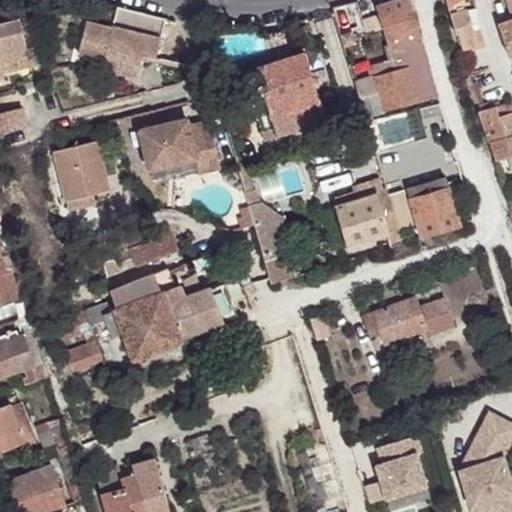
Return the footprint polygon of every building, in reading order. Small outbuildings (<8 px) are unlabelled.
[(398,0),(376,7),(388,50),(414,42),(421,40),(409,0),(398,0)] [(473,0),(461,0),(450,8),(465,55),(488,47),(475,3),(473,0)] [(119,7),(117,7),(112,27),(86,22),(79,54),(104,60),(105,56),(123,60),(120,73),(137,78),(143,54),(156,58),(166,19),(119,7)] [(511,27),(511,18),(501,22),(503,31),(511,27)] [(511,27),(503,31),(511,56),(511,55),(511,27)] [(23,30),(0,35),(0,90),(7,89),(6,83),(3,73),(32,66),(23,30)] [(285,55),(278,33),(261,35),(268,60),(285,55)] [(418,56),(425,55),(421,40),(414,42),(418,56)] [(420,108),(439,102),(425,55),(418,56),(414,42),(388,50),(391,62),(405,59),(408,68),(414,90),(424,87),(428,101),(419,104),(420,108)] [(306,53),(250,71),(245,73),(241,79),(241,86),(245,92),(251,96),(263,138),(331,118),(326,103),(322,104),(306,53)] [(3,73),(6,83),(34,76),(32,66),(3,73)] [(385,113),(419,104),(414,90),(408,68),(375,79),(385,113)] [(356,85),(368,124),(375,122),(364,83),(356,85)] [(414,90),(419,104),(428,101),(424,87),(414,90)] [(511,132),(511,97),(496,102),(495,98),(481,103),(492,140),(511,132)] [(23,107),(0,112),(0,130),(1,133),(28,127),(23,107)] [(189,122),(142,133),(152,172),(197,162),(219,157),(212,125),(191,130),(189,122)] [(511,132),(492,140),(498,159),(511,154),(511,132)] [(52,156),(66,205),(109,192),(95,143),(52,156)] [(219,157),(197,162),(200,175),(223,170),(219,157)] [(257,188),(252,171),(242,174),(247,191),(257,188)] [(409,187),(413,199),(450,189),(447,181),(446,178),(409,187)] [(450,189),(452,199),(460,197),(454,179),(447,181),(450,189)] [(257,188),(247,191),(252,208),(254,214),(257,226),(263,249),(273,283),(297,275),(290,251),(294,250),(286,218),(260,200),(257,188)] [(422,237),(459,227),(452,199),(450,189),(413,199),(422,237)] [(109,192),(66,205),(68,213),(111,201),(109,192)] [(391,205),(389,196),(387,192),(378,195),(381,208),(391,205)] [(389,234),(389,232),(381,208),(378,195),(377,193),(336,206),(349,247),(389,234)] [(391,205),(392,207),(401,204),(397,194),(389,196),(391,205)] [(389,232),(398,229),(392,207),(391,205),(381,208),(389,232)] [(339,250),(349,247),(336,206),(326,209),(339,250)] [(254,214),(252,208),(244,210),(246,218),(241,219),(244,229),(257,226),(254,214)] [(132,250),(137,264),(178,248),(169,225),(155,230),(159,240),(132,250)] [(82,245),(78,233),(65,237),(69,249),(82,245)] [(11,273),(13,272),(10,257),(0,260),(0,271),(1,276),(11,273)] [(0,276),(0,292),(5,304),(19,299),(11,273),(1,276),(0,276)] [(113,299),(117,309),(161,293),(156,276),(111,292),(113,299)] [(211,297),(225,293),(222,284),(207,289),(211,297)] [(221,320),(211,297),(206,299),(183,307),(180,298),(176,288),(163,293),(170,312),(178,335),(192,331),(215,322),(221,320)] [(206,299),(211,297),(207,289),(180,298),(183,307),(206,299)] [(111,292),(97,297),(100,304),(113,299),(111,292)] [(180,342),(178,335),(170,312),(163,293),(161,293),(117,309),(115,309),(117,315),(123,332),(133,359),(180,342)] [(234,316),(225,293),(211,297),(221,320),(234,316)] [(379,321),(383,332),(386,342),(428,328),(420,305),(417,296),(362,315),(366,326),(379,321)] [(420,305),(428,328),(429,333),(457,324),(448,296),(433,301),(420,305)] [(90,324),(105,319),(117,315),(115,309),(117,309),(113,299),(100,304),(53,321),(59,338),(91,327),(90,324)] [(14,305),(19,320),(26,318),(20,303),(14,305)] [(326,314),(312,318),(319,339),(333,335),(326,314)] [(111,337),(123,332),(117,315),(105,319),(111,337)] [(370,336),(383,332),(379,321),(366,326),(370,336)] [(33,334),(21,338),(31,367),(42,364),(33,334)] [(0,378),(31,367),(21,338),(9,341),(8,335),(0,338),(0,378)] [(102,358),(95,341),(64,352),(69,369),(102,358)] [(14,402),(0,407),(0,450),(21,443),(22,445),(29,442),(14,402)] [(494,462),(504,458),(511,441),(511,423),(490,412),(469,452),(471,459),(474,466),(469,468),(461,471),(472,509),(490,504),(493,511),(511,511),(511,484),(507,468),(497,472),(494,462)] [(42,448),(55,444),(51,430),(61,428),(58,417),(34,425),(42,448)] [(55,444),(56,447),(65,443),(61,428),(51,430),(55,444)] [(417,437),(379,449),(383,465),(377,467),(387,500),(428,488),(418,456),(422,454),(417,437)] [(75,508),(83,505),(68,450),(65,443),(56,447),(53,447),(75,508)] [(471,459),(469,452),(461,471),(469,468),(474,466),(471,459)] [(170,511),(155,457),(132,463),(136,473),(124,477),(126,487),(102,493),(108,511),(170,511)] [(507,468),(504,458),(494,462),(497,472),(507,468)] [(51,511),(39,473),(0,487),(0,507),(1,511),(51,511)]
